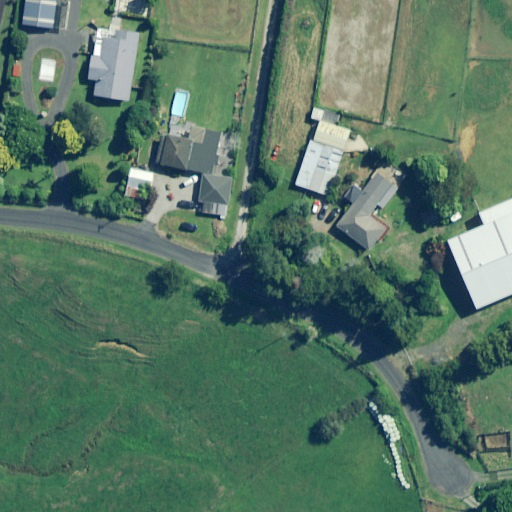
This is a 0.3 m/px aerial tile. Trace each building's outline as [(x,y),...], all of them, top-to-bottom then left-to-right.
[(56,0),(25,0),(22,26),(53,29),(56,0)] [(138,35),(98,29),(94,57),(92,57),(88,80),(96,81),(94,97),(129,101),(138,35)] [(340,116),(314,107),(310,118),(320,122),(313,141),(311,140),(296,186),(328,196),(350,131),(336,127),(340,116)] [(220,134),(207,132),(205,143),(161,136),(156,165),(202,173),(197,202),(203,203),(227,207),(231,180),(212,176),(220,134)] [(153,174),(131,169),(127,187),(149,192),(153,174)] [(398,191),(377,175),(363,193),(354,186),(345,198),(354,205),(338,227),(369,251),(389,226),(371,212),(377,205),(384,210),(398,191)]
